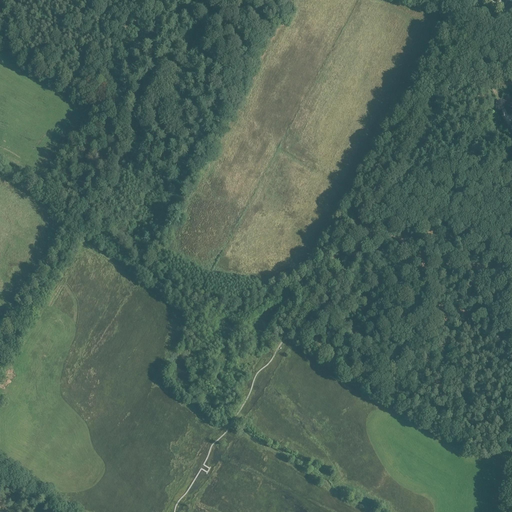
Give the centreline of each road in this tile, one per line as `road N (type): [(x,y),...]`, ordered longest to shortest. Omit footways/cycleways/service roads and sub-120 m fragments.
road 1 (track): [(0,355),(210,0)]
road 2 (track): [(483,22),(274,354)]
